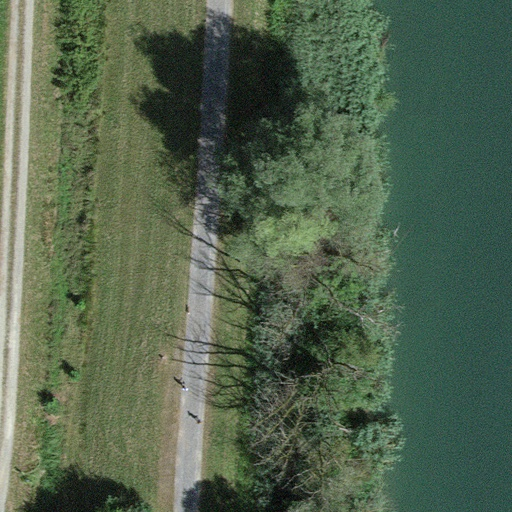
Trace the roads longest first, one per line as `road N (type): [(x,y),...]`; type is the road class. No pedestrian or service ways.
road 1 (track): [(208,511),(241,0)]
road 2 (track): [(18,0),(0,383)]
